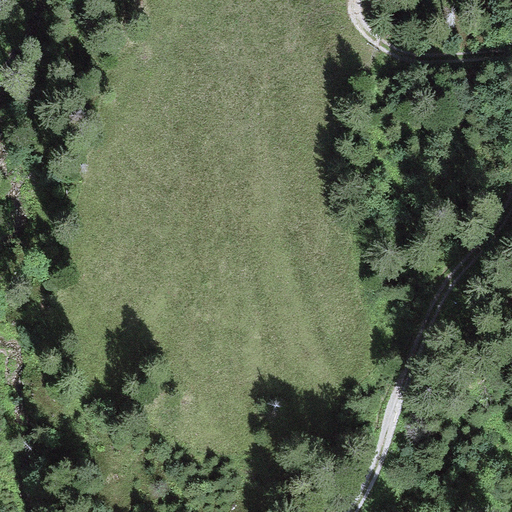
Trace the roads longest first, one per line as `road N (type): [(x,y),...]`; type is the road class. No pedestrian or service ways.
road 1 (track): [(351,511),(433,302),(511,201)]
road 2 (track): [(511,55),(425,56),(393,46),(366,27),(356,0)]
